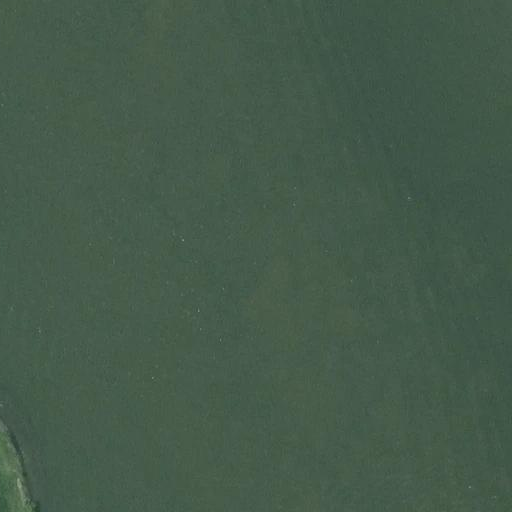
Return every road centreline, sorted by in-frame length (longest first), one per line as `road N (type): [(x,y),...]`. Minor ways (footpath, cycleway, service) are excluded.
road 1 (motorway): [(0,165),(511,158)]
road 2 (motorway): [(511,97),(0,104)]
